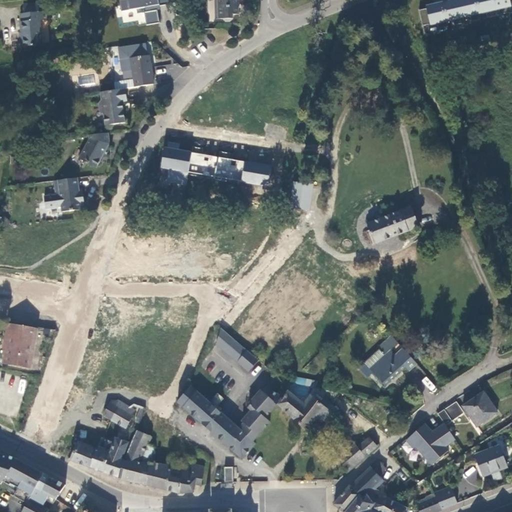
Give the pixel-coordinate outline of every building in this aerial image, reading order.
[(138,25),(161,22),(158,3),(169,2),(169,0),(115,0),(119,24),(138,21),(138,25)] [(216,0),(217,19),(222,19),(226,22),(231,21),(233,19),(233,15),(239,15),(239,0),(216,0)] [(445,23),(440,0),(432,0),(434,5),(425,7),(425,10),(418,12),(418,11),(417,11),(421,28),(422,28),(422,27),(429,26),(429,27),(436,25),(437,30),(447,28),(445,23)] [(440,0),(445,23),(452,21),(453,27),(463,24),(462,19),(457,0),(456,0),(448,2),(447,0),(440,0)] [(479,21),(478,15),(474,0),(457,0),(462,19),(468,17),(470,23),(479,21)] [(491,0),(474,0),(478,15),(485,14),(486,19),(496,17),(491,0)] [(511,0),(491,0),(496,17),(507,14),(511,14),(511,0)] [(23,5),(24,14),(39,12),(38,4),(23,5)] [(24,14),(20,14),(21,22),(20,22),(21,33),(19,33),(21,47),(42,45),(40,21),(43,20),(43,12),(39,12),(24,14)] [(130,59),(135,88),(153,85),(152,77),(151,69),(148,56),(130,59)] [(22,78),(30,76),(26,64),(18,67),(22,78)] [(126,101),(124,89),(100,92),(101,100),(98,104),(99,112),(103,115),(105,126),(124,123),(121,102),(126,101)] [(109,144),(108,134),(88,135),(88,140),(78,158),(96,168),(102,157),(104,158),(109,148),(107,147),(109,144)] [(186,186),(188,174),(269,186),(272,164),(163,148),(158,182),(186,186)] [(75,178),(54,181),(57,205),(60,205),(61,212),(81,210),(81,205),(84,205),(82,194),(77,195),(75,178)] [(290,209),(310,210),(312,183),(292,181),(290,209)] [(367,224),(375,245),(419,228),(411,207),(367,224)] [(3,218),(0,221),(0,225),(3,229),(9,224),(3,218)] [(511,224),(510,220),(499,226),(504,240),(511,236),(511,224)] [(279,336),(289,347),(311,327),(300,316),(279,336)] [(7,346),(4,364),(29,368),(34,342),(41,343),(43,330),(8,324),(4,345),(7,346)] [(258,360),(220,328),(216,344),(248,372),(258,360)] [(408,371),(416,364),(391,336),(377,348),(379,349),(384,356),(369,369),(383,385),(404,367),(408,371)] [(363,363),(369,369),(384,356),(379,349),(363,363)] [(432,392),(437,387),(426,376),(421,381),(432,392)] [(316,382),(294,378),(290,383),(315,389),(316,382)] [(209,406),(211,404),(190,387),(177,402),(202,424),(214,410),(209,406)] [(281,399),(268,387),(263,392),(261,390),(248,404),(253,409),(241,422),(243,423),(238,429),(241,431),(239,434),(221,419),(210,432),(241,459),(255,443),(252,441),(257,435),(257,436),(270,422),(265,418),(277,405),(281,399)] [(287,392),(281,399),(277,405),(306,431),(317,418),(322,422),(328,421),(330,418),(333,421),(340,413),(325,400),(321,404),(311,396),(303,405),(287,392)] [(476,427),(497,413),(483,392),(462,407),(476,427)] [(218,406),(224,397),(217,393),(211,401),(218,406)] [(116,407),(117,400),(110,400),(103,416),(110,420),(116,407)] [(126,413),(129,408),(117,400),(116,407),(110,420),(125,429),(131,416),(130,415),(126,413)] [(456,402),(437,415),(445,426),(464,413),(456,402)] [(26,404),(22,415),(31,419),(36,408),(26,404)] [(202,424),(210,432),(221,419),(239,434),(241,431),(238,429),(211,404),(209,406),(214,410),(202,424)] [(143,412),(144,408),(141,407),(135,422),(138,423),(143,412)] [(147,444),(157,420),(143,412),(138,423),(134,432),(136,433),(124,461),(118,479),(132,483),(138,462),(141,462),(147,444)] [(430,466),(458,439),(441,422),(433,430),(425,422),(401,445),(409,453),(414,448),(430,466)] [(103,439),(68,426),(67,426),(61,437),(78,443),(71,461),(91,469),(103,439)] [(78,443),(61,437),(58,436),(50,452),(71,461),(78,443)] [(377,447),(369,438),(358,448),(355,445),(337,459),(349,473),(377,447)] [(127,444),(114,439),(113,443),(103,439),(91,469),(118,479),(124,461),(121,460),(127,444)] [(147,486),(151,463),(154,448),(147,444),(141,462),(138,462),(132,483),(147,486)] [(474,456),(483,477),(506,468),(498,447),(474,456)] [(0,480),(3,482),(17,459),(1,454),(1,453),(0,453),(0,480)] [(385,469),(378,461),(349,487),(333,505),(342,511),(345,511),(359,495),(364,499),(367,496),(383,482),(379,477),(385,469)] [(184,468),(170,465),(170,467),(151,463),(147,486),(166,491),(169,478),(188,482),(191,469),(187,468),(188,465),(185,464),(184,468)] [(201,486),(204,468),(188,465),(187,468),(191,469),(188,482),(169,478),(166,491),(179,494),(193,493),(195,485),(201,486)] [(400,487),(408,477),(392,465),(384,475),(400,487)] [(65,486),(39,467),(36,467),(34,466),(14,496),(29,509),(36,500),(40,503),(47,494),(56,500),(65,486)] [(471,484),(479,477),(471,468),(463,474),(471,484)] [(417,484),(428,476),(426,473),(425,473),(421,469),(411,475),(417,484)] [(210,489),(227,489),(227,479),(216,479),(210,489)] [(373,504),(367,496),(364,499),(359,495),(345,511),(371,511),(373,510),(371,508),(373,504)] [(391,511),(396,503),(387,498),(373,504),(371,508),(373,510),(376,511),(391,511)] [(416,506),(418,511),(436,511),(441,510),(436,498),(416,506)] [(103,511),(89,503),(83,511),(103,511)] [(405,511),(406,508),(396,503),(391,511),(376,511),(373,510),(371,511),(405,511)]
